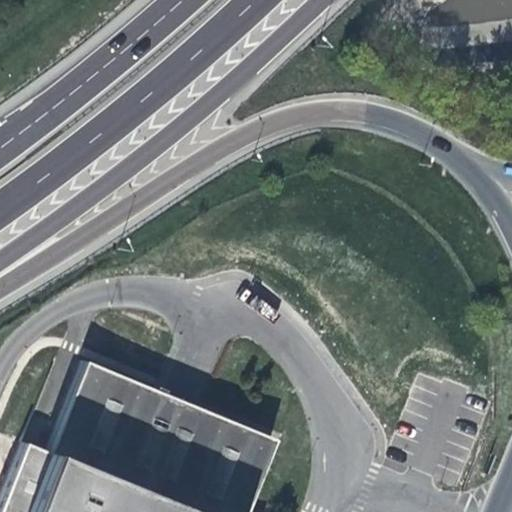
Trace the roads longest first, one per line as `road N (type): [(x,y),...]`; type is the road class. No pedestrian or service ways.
road 1 (tertiary): [(0,280),(215,151),(299,113),(338,109),(409,123),(489,181)]
road 2 (trunk): [(0,264),(147,152),(313,0)]
road 3 (trunk): [(0,209),(191,58),(248,0)]
road 4 (trunk): [(177,0),(0,141)]
